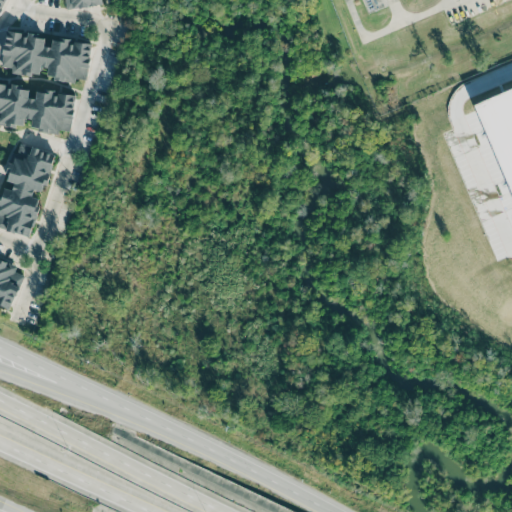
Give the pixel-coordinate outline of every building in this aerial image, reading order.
[(61,0),(63,9),(102,5),(101,0),(61,0)] [(91,44),(72,41),(72,39),(53,37),(52,47),(44,46),(45,36),(6,30),(1,66),(12,68),(11,72),(39,76),(41,66),(48,68),(47,78),(75,82),(75,78),(87,80),(91,44)] [(70,131),(75,96),(54,93),(37,90),(35,99),(28,98),(29,88),(11,85),(0,83),(0,124),(23,127),(25,118),(32,119),(31,129),(59,133),(59,130),(70,131)] [(54,153),(16,143),(6,185),(2,184),(0,191),(0,228),(30,237),(40,199),(32,196),(34,190),(44,192),(54,153)] [(0,304),(10,309),(24,275),(14,272),(16,267),(0,260),(0,304)]
